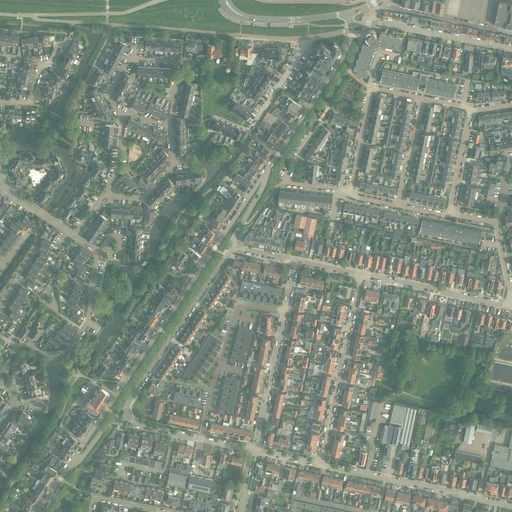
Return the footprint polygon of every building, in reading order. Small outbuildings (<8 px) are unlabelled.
[(410,0),(409,7),(419,9),(421,0),(410,0)] [(421,0),(419,9),(429,11),(430,1),(427,0),(426,0),(421,0)] [(430,0),(430,1),(429,11),(435,12),(438,1),(434,0),(430,0)] [(438,1),(435,12),(439,13),(443,14),(446,2),(442,1),(438,1)] [(511,3),(500,1),(495,25),(510,28),(511,28),(511,3)] [(355,68),(354,69),(357,70),(356,72),(358,73),(365,75),(376,47),(372,45),(373,43),(377,44),(377,43),(378,41),(401,46),(402,42),(403,36),(403,37),(401,37),(401,36),(400,36),(397,35),(395,35),(394,35),(392,34),(390,34),(388,33),(388,34),(386,34),(387,33),(385,33),(382,32),(381,32),(381,33),(380,35),(377,35),(377,34),(377,33),(376,33),(376,32),(376,31),(375,31),(374,31),(374,30),(373,30),(372,30),(371,30),(370,30),(369,31),(368,31),(368,32),(367,32),(367,33),(367,34),(367,35),(367,36),(367,37),(367,38),(368,38),(368,39),(369,39),(369,40),(369,44),(365,43),(364,42),(364,44),(363,46),(361,51),(360,54),(359,58),(357,60),(356,65),(355,68)] [(43,36),(44,45),(50,44),(50,41),(56,41),(55,35),(43,36)] [(119,41),(117,45),(124,49),(127,45),(124,43),(125,40),(121,38),(119,41)] [(410,51),(414,52),(416,39),(409,38),(406,52),(410,52),(410,51)] [(416,39),(414,52),(413,53),(417,54),(420,55),(420,56),(419,56),(417,62),(421,62),(422,57),(423,52),(421,52),(423,40),(416,39)] [(187,49),(188,49),(192,53),(196,51),(198,50),(202,51),(202,44),(198,43),(197,43),(195,41),(193,40),(188,43),(188,45),(187,49)] [(74,41),(69,50),(73,52),(76,53),(77,54),(80,48),(82,49),(83,46),(79,44),(74,41)] [(425,41),(423,52),(422,57),(428,58),(429,56),(426,55),(427,53),(430,42),(425,41)] [(320,56),(308,74),(318,81),(321,76),(320,75),(331,59),(332,60),(340,48),(337,45),(336,47),(332,45),(330,48),(321,42),(316,50),(319,52),(318,54),(320,56)] [(432,42),(429,56),(428,58),(427,63),(427,64),(430,65),(431,62),(433,53),(436,54),(438,43),(432,42)] [(117,45),(115,50),(122,53),(124,49),(117,45)] [(222,57),(222,50),(216,50),(214,50),(215,45),(208,45),(207,56),(222,57)] [(451,47),(451,46),(449,46),(448,46),(445,46),(442,60),(445,60),(446,56),(450,57),(452,47),(451,47)] [(241,48),(240,55),(248,56),(248,59),(248,64),(249,64),(252,59),(254,59),(254,54),(251,53),(251,47),(244,47),(244,49),(241,48)] [(261,53),(261,60),(265,60),(265,57),(270,58),(270,48),(264,47),(264,53),(261,53)] [(451,60),(450,65),(452,66),(453,61),(454,61),(454,59),(460,60),(461,60),(462,57),(460,56),(459,56),(460,53),(461,48),(460,48),(454,47),(452,57),(451,57),(451,60)] [(61,48),(59,51),(63,53),(70,56),(75,59),(77,54),(76,53),(73,52),(69,50),(68,52),(65,51),(65,50),(61,48)] [(282,48),(276,48),(276,58),(281,58),(281,59),(281,60),(284,61),(285,54),(282,54),(282,48)] [(115,50),(112,55),(120,58),(122,53),(115,50)] [(484,68),(485,62),(486,52),(480,51),(479,66),(475,66),(474,72),(479,72),(479,69),(484,69),(484,68)] [(63,53),(62,55),(66,57),(64,59),(72,63),(75,59),(70,56),(63,53)] [(465,72),(472,72),(472,67),(473,67),(474,55),(472,55),(472,53),(470,53),(468,53),(468,55),(467,54),(466,66),(465,72)] [(486,62),(485,62),(484,68),(487,68),(487,65),(489,65),(490,65),(492,65),(495,65),(495,64),(496,64),(497,57),(493,56),(493,54),(486,54),(486,62)] [(112,55),(109,60),(117,64),(120,58),(112,55)] [(511,58),(503,58),(502,74),(509,75),(508,78),(511,78),(511,58)] [(60,60),(59,62),(70,68),(72,63),(64,59),(63,62),(60,60)] [(107,59),(104,63),(107,64),(114,68),(117,64),(109,60),(107,59)] [(59,62),(57,65),(61,66),(59,69),(67,73),(70,68),(59,62)] [(419,68),(419,70),(423,71),(424,68),(425,66),(427,66),(427,65),(427,64),(427,63),(425,63),(421,62),(420,65),(419,67),(419,68)] [(107,64),(104,70),(112,73),(114,68),(107,64)] [(264,67),(261,71),(262,72),(271,78),(274,73),(272,72),(274,69),(268,65),(267,68),(266,67),(265,67),(264,67)] [(55,70),(54,72),(61,76),(62,76),(61,76),(65,78),(67,73),(59,69),(58,71),(55,70)] [(94,73),(106,79),(108,74),(98,69),(97,72),(95,71),(94,73)] [(383,70),(381,82),(381,81),(385,81),(385,82),(392,84),(392,83),(396,84),(395,85),(396,85),(396,84),(400,84),(399,85),(407,87),(407,86),(410,87),(410,88),(415,89),(421,90),(422,87),(425,88),(425,90),(428,74),(413,71),(413,75),(412,76),(408,75),(409,74),(404,73),(403,74),(392,72),(392,71),(387,70),(387,71),(383,70)] [(19,71),(18,76),(34,79),(34,77),(30,76),(31,73),(19,71)] [(261,71),(258,76),(268,83),(271,78),(262,72),(261,71)] [(49,73),(48,75),(51,77),(59,81),(61,76),(62,76),(61,76),(54,72),(52,74),(49,73)] [(44,73),(42,75),(43,76),(46,77),(50,79),(49,82),(57,86),(60,87),(62,82),(59,81),(51,77),(48,75),(44,73)] [(93,78),(101,82),(104,84),(106,79),(94,73),(93,75),(95,76),(93,78)] [(125,76),(124,79),(132,83),(134,78),(125,73),(124,75),(125,76)] [(428,74),(425,90),(429,91),(429,90),(432,91),(432,92),(433,91),(436,92),(436,93),(443,94),(444,93),(447,94),(447,95),(447,94),(451,95),(451,96),(455,97),(456,89),(457,84),(454,83),(454,84),(446,83),(446,82),(442,81),(441,82),(433,80),(434,79),(427,78),(428,74)] [(308,75),(305,80),(315,87),(318,82),(317,82),(310,77),(308,75)] [(258,76),(255,81),(256,81),(265,87),(268,83),(258,76)] [(99,87),(101,82),(93,78),(92,81),(90,80),(89,82),(99,87)] [(120,82),(129,87),(132,88),(134,84),(132,83),(124,79),(122,81),(121,80),(120,82)] [(305,80),(302,84),(312,91),(315,87),(305,80)] [(255,81),(252,85),(253,86),(262,92),(265,87),(256,81),(255,81)] [(21,89),(20,94),(26,96),(29,84),(18,82),(16,88),(21,89)] [(120,85),(119,88),(127,92),(129,87),(120,82),(119,84),(120,85)] [(41,89),(56,93),(57,88),(46,84),(45,87),(41,86),(41,89)] [(299,89),(309,96),(312,91),(302,84),(299,89)] [(253,86),(250,90),(259,96),(262,92),(253,86)] [(43,92),(43,95),(54,98),(54,99),(56,93),(41,89),(36,87),(35,90),(40,91),(43,92)] [(87,93),(90,97),(98,93),(96,91),(98,90),(97,88),(87,93)] [(115,91),(124,96),(127,92),(119,88),(118,90),(116,90),(115,91)] [(301,90),(298,95),(305,100),(309,96),(299,89),(301,90)] [(250,90),(247,95),(250,97),(256,101),(259,96),(250,90)] [(122,101),(124,96),(115,91),(114,93),(116,94),(114,97),(117,98),(116,101),(116,102),(122,105),(124,101),(122,101)] [(90,97),(92,102),(101,97),(100,95),(99,96),(98,93),(90,97)] [(52,104),(54,98),(43,95),(40,104),(45,106),(46,103),(52,104)] [(378,95),(377,101),(384,103),(387,104),(388,98),(378,95)] [(93,106),(93,107),(102,102),(101,100),(102,99),(101,97),(92,102),(94,106),(93,106)] [(135,97),(131,106),(133,107),(133,106),(136,108),(140,100),(135,97)] [(227,107),(226,107),(227,107),(232,110),(238,101),(232,98),(227,107)] [(291,103),(288,107),(297,113),(302,106),(297,103),(289,98),(287,100),(291,103)] [(140,100),(136,108),(138,109),(138,110),(140,111),(145,102),(140,100)] [(145,102),(140,111),(142,112),(142,111),(145,112),(146,111),(150,102),(146,100),(145,102)] [(232,110),(236,113),(242,104),(238,101),(232,110)] [(102,102),(93,107),(93,108),(95,107),(97,111),(106,106),(105,104),(104,105),(102,102)] [(150,102),(146,111),(147,112),(148,111),(151,112),(156,102),(155,104),(150,102)] [(156,102),(151,112),(153,114),(153,115),(155,116),(159,107),(161,104),(156,102)] [(236,113),(240,116),(241,116),(246,107),(242,104),(236,113)] [(316,116),(321,119),(328,108),(324,104),(316,116)] [(284,110),(294,117),(297,113),(288,107),(285,105),(282,109),(284,110)] [(106,106),(97,111),(99,115),(107,111),(106,109),(107,108),(106,106)] [(157,116),(160,117),(164,109),(159,107),(155,116),(156,117),(157,116)] [(241,116),(240,116),(246,120),(252,111),(251,110),(246,107),(241,116)] [(282,117),(283,117),(291,122),(294,117),(284,110),(283,112),(280,110),(275,107),(274,108),(272,107),(269,111),(272,112),(272,113),(276,115),(284,121),(286,119),(282,117)] [(3,114),(3,120),(5,121),(5,118),(11,118),(12,108),(6,108),(6,114),(3,114)] [(11,118),(17,119),(17,121),(21,121),(22,110),(17,110),(17,109),(12,108),(11,118)] [(30,109),(30,111),(26,111),(26,115),(26,122),(30,122),(30,119),(36,120),(36,110),(30,109)] [(164,109),(160,117),(162,118),(162,120),(164,121),(169,112),(164,109)] [(108,114),(107,111),(99,115),(101,120),(106,117),(109,116),(111,115),(110,113),(108,114)] [(268,111),(262,120),(263,120),(267,122),(271,125),(273,122),(274,122),(277,117),(271,113),(268,112),(268,111)] [(330,122),(335,124),(337,122),(339,115),(334,113),(333,114),(330,112),(327,120),(331,121),(330,122)] [(337,122),(335,124),(341,126),(344,117),(339,115),(337,122)] [(484,130),(485,130),(485,131),(487,131),(487,129),(487,127),(486,122),(485,115),(479,116),(480,123),(483,122),(484,127),(484,130)] [(125,126),(130,129),(134,121),(132,120),(132,118),(131,117),(125,126)] [(344,117),(341,126),(342,126),(343,124),(348,126),(350,119),(344,117)] [(208,129),(210,130),(211,129),(216,132),(217,130),(221,121),(215,118),(215,119),(214,121),(213,123),(212,126),(211,128),(209,127),(208,129)] [(350,119),(348,126),(347,128),(353,130),(354,128),(356,129),(359,122),(356,121),(356,122),(350,119)] [(271,125),(267,122),(263,120),(260,124),(257,129),(260,130),(263,126),(264,126),(268,129),(271,125)] [(275,126),(274,128),(284,134),(289,125),(281,120),(276,127),(275,126)] [(130,129),(131,129),(131,130),(130,131),(131,131),(132,132),(133,132),(134,131),(135,132),(140,122),(138,121),(137,122),(134,121),(130,129)] [(217,130),(216,132),(221,134),(226,123),(221,121),(217,130)] [(140,122),(135,132),(135,133),(135,134),(137,134),(138,134),(138,133),(139,134),(143,126),(141,124),(142,123),(140,122)] [(226,123),(221,134),(227,136),(231,125),(226,123)] [(143,126),(139,134),(144,136),(149,127),(147,125),(146,127),(143,126)] [(231,125),(227,136),(232,138),(236,128),(236,127),(231,125)] [(149,127),(144,136),(148,139),(150,136),(149,136),(152,130),(150,129),(151,128),(149,127)] [(236,128),(232,138),(237,141),(238,141),(238,140),(242,130),(239,128),(236,127),(236,128)] [(149,136),(150,136),(154,138),(159,129),(157,128),(156,129),(154,128),(152,130),(149,136)] [(272,131),(281,137),(284,134),(274,128),(272,131)] [(325,128),(322,133),(327,137),(331,132),(325,128)] [(154,138),(159,141),(163,133),(160,131),(161,130),(159,129),(154,138)] [(269,136),(278,142),(281,137),(272,131),(269,136)] [(159,141),(163,143),(164,141),(168,134),(166,133),(165,134),(163,133),(159,141)] [(322,133),(318,138),(324,142),(327,137),(322,133)] [(264,140),(266,141),(275,147),(278,142),(269,136),(267,135),(264,140)] [(344,140),(343,144),(350,145),(351,139),(342,137),(341,140),(344,140)] [(316,142),(321,146),(322,147),(326,143),(324,142),(318,138),(316,142)] [(316,142),(312,147),(317,151),(321,146),(316,142)] [(487,149),(488,145),(480,144),(479,147),(473,146),(471,156),(479,158),(480,151),(485,152),(485,148),(487,149)] [(261,151),(269,156),(272,151),(263,146),(262,148),(258,146),(257,148),(261,151)] [(312,147),(308,152),(314,156),(317,151),(312,147)] [(158,153),(166,161),(168,159),(167,158),(169,156),(162,150),(158,153)] [(80,157),(83,163),(85,160),(88,160),(89,154),(84,154),(83,151),(79,153),(80,156),(80,157)] [(255,153),(256,153),(266,160),(269,156),(261,151),(260,153),(257,151),(255,153)] [(89,154),(88,160),(91,160),(93,164),(98,161),(96,157),(98,155),(94,152),(93,154),(89,154)] [(310,161),(310,163),(316,164),(316,161),(313,161),(313,160),(312,159),(314,156),(308,152),(305,157),(310,161)] [(155,157),(162,163),(164,161),(165,162),(166,161),(158,153),(155,157)] [(258,158),(256,159),(256,160),(263,164),(266,160),(256,153),(255,156),(258,158)] [(17,158),(15,162),(20,165),(22,163),(25,163),(26,157),(21,156),(20,154),(16,156),(17,158)] [(26,157),(25,163),(29,163),(30,166),(34,161),(34,159),(35,157),(32,155),(30,157),(26,157)] [(41,161),(44,167),(47,164),(50,165),(51,158),(46,158),(45,156),(41,157),(42,160),(41,161)] [(51,158),(50,165),(53,165),(55,168),(60,165),(58,161),(60,159),(56,156),(55,159),(51,158)] [(152,161),(160,168),(161,167),(160,166),(162,163),(155,157),(152,161)] [(253,163),(260,168),(263,164),(256,160),(256,159),(255,159),(254,161),(249,157),(247,159),(253,163)] [(94,167),(93,169),(98,173),(100,169),(103,169),(103,165),(100,165),(98,161),(93,164),(94,167)] [(148,165),(155,171),(157,169),(158,170),(160,168),(152,161),(148,165)] [(470,164),(468,170),(478,172),(478,171),(478,169),(482,170),(482,166),(480,166),(480,163),(474,161),(473,164),(470,164)] [(12,170),(14,174),(19,171),(18,168),(20,165),(15,162),(12,166),(9,165),(9,170),(12,170)] [(250,167),(258,173),(260,168),(253,163),(250,167)] [(56,171),(54,174),(60,177),(62,173),(65,174),(65,169),(62,169),(60,165),(55,168),(56,171)] [(145,168),(153,176),(154,174),(153,173),(155,171),(148,165),(145,168)] [(491,175),(497,176),(498,174),(503,175),(504,171),(501,171),(502,168),(490,166),(489,169),(492,169),(491,175)] [(246,171),(247,171),(255,177),(258,173),(250,167),(249,167),(246,171)] [(151,177),(153,176),(145,168),(141,172),(148,179),(150,176),(151,177)] [(231,172),(228,176),(229,176),(232,178),(237,171),(232,168),(230,171),(231,172)] [(90,178),(91,178),(92,181),(96,179),(95,177),(98,173),(93,169),(91,172),(87,172),(90,178)] [(120,178),(124,181),(130,175),(128,173),(129,171),(127,170),(120,178)] [(14,180),(18,183),(19,180),(21,181),(25,175),(21,174),(19,171),(14,174),(16,178),(14,180)] [(252,181),(255,177),(247,171),(247,172),(245,171),(243,174),(244,175),(252,181)] [(87,172),(79,184),(86,184),(86,185),(91,178),(90,178),(87,172)] [(235,178),(249,186),(251,182),(237,173),(233,177),(235,178)] [(52,183),(53,183),(54,185),(58,183),(57,181),(60,177),(54,174),(53,177),(49,176),(49,177),(52,183)] [(130,175),(124,181),(127,185),(134,177),(133,175),(132,177),(130,175)] [(167,181),(165,183),(172,189),(172,190),(175,186),(172,182),(173,181),(170,178),(171,177),(169,176),(167,178),(166,180),(166,181),(167,181)] [(469,182),(469,185),(476,187),(476,184),(475,183),(476,181),(479,182),(480,178),(477,177),(467,176),(466,182),(469,182)] [(49,177),(41,188),(48,189),(48,190),(53,183),(52,183),(49,177)] [(134,177),(127,185),(131,188),(134,185),(137,181),(135,180),(136,178),(134,177)] [(134,185),(137,189),(144,182),(141,180),(142,179),(141,177),(137,181),(134,185)] [(245,192),(249,186),(235,178),(233,180),(237,182),(237,181),(239,182),(238,183),(239,184),(237,187),(245,192)] [(144,182),(137,189),(141,192),(143,190),(148,184),(147,183),(146,184),(144,182)] [(160,186),(168,193),(172,190),(172,189),(165,183),(163,185),(162,184),(160,186)] [(80,187),(79,190),(84,193),(86,190),(89,190),(89,186),(86,185),(86,184),(79,184),(80,187)] [(158,191),(165,197),(168,193),(160,186),(159,188),(160,189),(158,191)] [(219,191),(224,195),(228,197),(237,203),(242,196),(234,191),(232,194),(227,191),(228,190),(222,186),(219,191)] [(485,207),(486,205),(486,204),(480,203),(480,201),(475,199),(476,191),(480,192),(481,189),(467,186),(463,203),(470,205),(472,206),(472,205),(485,207)] [(42,192),(41,194),(46,198),(48,194),(51,194),(51,190),(48,190),(48,189),(41,188),(42,192)] [(76,199),(77,199),(78,201),(82,200),(81,197),(84,193),(79,190),(77,193),(73,193),(75,196),(76,199)] [(153,193),(161,201),(165,197),(158,191),(156,193),(155,192),(153,193)] [(329,210),(331,210),(333,196),(325,196),(325,195),(325,196),(310,194),(310,193),(310,194),(295,193),(295,192),(295,193),(280,191),(279,202),(284,203),(283,205),(289,206),(290,203),(299,204),(298,206),(304,207),(305,205),(313,206),(313,208),(319,209),(319,207),(324,207),(323,214),(328,215),(329,210)] [(73,193),(65,204),(66,204),(72,205),(72,206),(77,199),(76,199),(75,196),(73,193)] [(151,198),(158,204),(161,201),(153,193),(152,195),(153,196),(151,198)] [(39,203),(40,206),(44,204),(43,202),(46,198),(41,194),(39,197),(35,197),(35,203),(39,203)] [(226,202),(226,203),(234,208),(237,203),(228,197),(224,195),(224,196),(228,199),(228,200),(227,200),(226,202)] [(154,208),(158,204),(151,198),(149,200),(148,199),(146,201),(154,208)] [(223,207),(231,212),(234,208),(226,203),(225,202),(224,203),(225,203),(224,204),(225,204),(223,207)] [(67,208),(65,211),(70,214),(72,210),(75,211),(75,206),(72,206),(72,205),(66,204),(65,204),(65,205),(67,208)] [(351,205),(350,212),(356,214),(358,206),(351,205)] [(145,209),(144,220),(153,221),(154,212),(150,211),(150,209),(148,209),(148,206),(146,206),(146,209),(145,209)] [(231,212),(223,207),(221,206),(219,208),(221,210),(220,212),(227,217),(231,212)] [(264,211),(266,212),(264,214),(268,216),(272,210),(268,208),(267,209),(265,208),(264,211)] [(59,213),(59,219),(63,220),(65,222),(68,220),(67,218),(70,214),(65,211),(63,214),(59,213)] [(262,212),(256,222),(258,224),(264,214),(262,212)] [(215,218),(223,223),(226,219),(218,214),(215,218)] [(293,224),(293,225),(294,225),(295,225),(299,226),(305,227),(304,231),(304,233),(303,234),(303,237),(304,237),(303,240),(305,241),(306,235),(313,236),(314,233),(316,226),(317,218),(297,214),(295,223),(294,223),(293,224)] [(97,219),(104,224),(107,219),(101,215),(97,219)] [(35,227),(37,225),(39,222),(33,218),(31,220),(25,216),(24,219),(21,217),(19,219),(26,225),(29,227),(30,227),(32,225),(35,227)] [(220,228),(223,223),(215,218),(214,220),(212,219),(211,222),(212,222),(212,223),(220,228)] [(11,225),(9,228),(17,233),(20,229),(20,228),(12,222),(10,220),(9,219),(7,222),(11,225)] [(20,228),(20,229),(23,230),(26,225),(19,219),(17,222),(13,220),(12,222),(20,228)] [(94,224),(101,228),(104,224),(97,219),(94,224)] [(421,226),(420,232),(422,233),(423,233),(423,231),(428,232),(432,233),(432,235),(435,235),(438,236),(438,235),(438,234),(442,235),(443,235),(447,236),(447,238),(450,238),(453,239),(453,237),(457,238),(460,239),(462,239),(461,241),(465,241),(467,242),(468,240),(469,240),(472,241),(471,246),(482,249),(483,243),(484,238),(481,237),(482,234),(482,232),(474,230),(470,229),(469,229),(467,229),(460,227),(456,226),(452,225),(447,224),(445,224),(437,222),(430,221),(425,220),(422,219),(421,226)] [(38,233),(43,237),(44,237),(46,238),(48,236),(46,234),(50,229),(46,226),(49,223),(46,222),(44,225),(43,226),(42,228),(38,233)] [(91,228),(98,233),(101,228),(94,224),(91,228)] [(207,231),(205,234),(212,239),(216,234),(208,229),(209,228),(205,225),(203,229),(207,231)] [(11,233),(9,235),(15,240),(17,237),(18,238),(20,236),(17,233),(9,228),(7,230),(11,233)] [(88,233),(95,237),(98,233),(91,228),(88,233)] [(294,235),(293,244),(296,245),(295,248),(296,248),(296,249),(300,250),(300,249),(304,250),(305,247),(306,247),(306,243),(306,241),(305,241),(303,240),(304,237),(303,237),(303,234),(304,233),(295,231),(294,235)] [(7,238),(5,240),(11,245),(13,242),(15,243),(16,241),(15,240),(9,235),(5,233),(4,235),(7,238)] [(85,237),(92,242),(95,237),(88,233),(85,237)] [(204,242),(204,243),(207,245),(208,244),(208,245),(212,239),(205,234),(204,234),(202,236),(203,237),(201,240),(204,242)] [(49,248),(52,251),(52,250),(54,248),(49,245),(51,242),(46,238),(44,237),(43,237),(40,242),(41,243),(49,248)] [(0,240),(3,243),(1,245),(8,250),(10,247),(11,248),(12,246),(11,245),(5,240),(2,238),(0,240)] [(207,245),(204,243),(201,241),(199,244),(201,246),(200,248),(198,246),(196,249),(197,250),(197,251),(200,253),(201,252),(203,253),(208,246),(207,245)] [(332,246),(330,255),(335,256),(338,241),(336,241),(335,247),(332,246)] [(324,244),(316,242),(314,248),(316,248),(315,252),(322,253),(324,244)] [(37,248),(42,251),(49,255),(50,256),(51,254),(47,251),(49,248),(41,243),(37,248)] [(0,252),(5,256),(9,251),(8,250),(1,245),(0,244),(0,252)] [(337,256),(338,256),(339,256),(340,256),(343,257),(345,245),(339,244),(339,247),(338,247),(337,256)] [(85,259),(85,260),(87,261),(88,258),(87,258),(91,252),(83,246),(79,252),(74,249),(73,251),(85,259)] [(352,251),(348,250),(347,258),(354,260),(356,249),(356,246),(354,246),(353,248),(352,251)] [(372,265),(372,260),(373,256),(369,255),(369,253),(370,247),(367,246),(367,249),(366,249),(367,249),(366,253),(367,253),(367,255),(366,255),(364,265),(371,266),(372,265)] [(177,257),(179,258),(184,262),(188,256),(177,249),(175,252),(176,252),(179,254),(177,257)] [(191,253),(190,256),(198,261),(201,256),(191,249),(189,252),(191,253)] [(46,261),(46,262),(49,264),(51,261),(47,258),(49,255),(42,251),(40,254),(39,253),(37,256),(38,256),(39,256),(46,261)] [(76,256),(74,259),(82,265),(82,264),(85,260),(85,259),(73,251),(72,253),(76,256)] [(362,254),(358,253),(356,262),(362,263),(364,254),(362,254)] [(372,260),(372,265),(373,265),(373,266),(379,268),(381,255),(375,254),(374,258),(374,260),(372,260)] [(381,255),(379,268),(385,269),(387,261),(388,257),(381,255)] [(393,270),(395,262),(396,256),(389,255),(386,269),(393,270)] [(410,265),(411,261),(410,261),(409,261),(410,256),(410,257),(405,256),(405,255),(404,261),(405,261),(404,264),(402,272),(409,274),(410,265)] [(483,268),(490,269),(489,271),(491,271),(491,269),(493,258),(494,256),(488,255),(486,264),(484,264),(483,268)] [(42,266),(41,266),(46,269),(47,266),(44,264),(46,262),(46,261),(39,256),(38,256),(36,259),(35,258),(33,261),(35,262),(35,261),(42,266)] [(401,271),(403,262),(403,259),(397,257),(394,270),(395,270),(395,271),(397,271),(398,271),(401,271)] [(180,268),(184,262),(179,258),(176,262),(175,261),(172,265),(177,268),(178,266),(180,268)] [(73,267),(74,267),(82,273),(82,272),(86,267),(82,264),(82,265),(74,259),(72,261),(75,263),(73,267)] [(426,268),(428,260),(422,259),(421,263),(418,276),(424,277),(426,268)] [(32,267),(42,274),(44,272),(40,269),(41,266),(42,266),(35,261),(35,262),(33,265),(32,264),(30,266),(31,267),(32,267)] [(419,267),(420,263),(412,261),(411,265),(410,274),(416,275),(418,267),(419,267)] [(425,277),(432,278),(433,269),(434,268),(434,266),(428,265),(425,277)] [(36,277),(35,277),(39,280),(40,277),(36,274),(38,272),(42,274),(32,267),(31,267),(29,270),(28,269),(26,271),(28,272),(36,277)] [(77,272),(73,278),(82,284),(86,278),(87,279),(89,276),(82,272),(82,273),(74,267),(73,269),(77,272)] [(433,269),(432,278),(438,280),(440,271),(439,270),(440,268),(437,267),(437,270),(433,269)] [(442,267),(439,280),(445,281),(447,268),(442,267)] [(448,271),(446,280),(447,280),(447,282),(449,282),(450,281),(453,282),(456,268),(453,268),(452,271),(448,271)] [(458,275),(457,278),(456,282),(457,282),(457,284),(459,284),(460,283),(463,284),(465,269),(459,268),(459,270),(458,275)] [(467,275),(465,285),(471,286),(473,277),(474,273),(474,272),(468,270),(468,271),(467,275)] [(24,277),(27,279),(28,279),(36,285),(35,285),(36,286),(38,283),(34,280),(35,277),(36,277),(28,272),(24,277)] [(225,273),(222,278),(229,283),(232,278),(225,273)] [(473,277),(471,286),(478,288),(479,282),(482,283),(483,275),(474,273),(473,277)] [(493,291),(496,277),(496,276),(490,275),(487,290),(493,291)] [(308,276),(305,288),(307,288),(308,287),(307,286),(307,285),(312,286),(313,277),(308,276)] [(502,281),(504,282),(503,277),(501,278),(500,279),(497,279),(494,291),(500,293),(502,281)] [(222,278),(219,283),(226,287),(229,283),(222,278)] [(319,278),(317,290),(319,291),(319,288),(323,289),(325,280),(325,279),(319,278)] [(24,285),(36,293),(38,290),(34,287),(35,285),(36,285),(28,279),(27,279),(24,285)] [(239,297),(246,298),(249,282),(242,280),(240,290),(239,297)] [(75,285),(73,288),(80,292),(82,290),(83,290),(85,288),(74,281),(72,283),(75,285)] [(249,282),(246,298),(253,299),(256,283),(249,282)] [(217,287),(216,289),(221,293),(226,287),(219,283),(216,287),(217,287)] [(256,283),(253,299),(259,301),(263,284),(256,283)] [(263,284),(259,301),(266,302),(269,286),(263,284)] [(159,285),(156,289),(164,295),(165,295),(165,294),(172,299),(178,290),(171,286),(167,290),(159,285)] [(17,291),(19,292),(26,297),(28,299),(30,296),(27,294),(29,290),(22,286),(20,289),(18,288),(17,291)] [(73,291),(71,294),(78,298),(80,296),(81,296),(82,294),(80,292),(73,288),(71,286),(70,289),(73,291)] [(269,286),(266,302),(273,303),(276,287),(269,286)] [(340,288),(339,295),(343,295),(343,296),(350,297),(352,288),(345,286),(344,289),(340,288)] [(276,287),(273,303),(279,305),(280,299),(277,299),(278,295),(281,295),(283,289),(283,288),(276,287)] [(213,291),(211,295),(217,300),(221,293),(216,289),(214,291),(213,291)] [(373,290),(371,300),(376,301),(376,302),(378,303),(380,293),(378,292),(379,292),(375,291),(376,290),(373,290)] [(16,298),(22,302),(26,305),(27,302),(24,299),(26,297),(19,292),(17,295),(16,294),(14,297),(16,298)] [(68,301),(69,301),(75,304),(77,301),(78,302),(80,300),(78,298),(71,294),(69,292),(67,295),(70,297),(68,301)] [(383,292),(380,305),(382,306),(383,304),(386,305),(388,293),(383,292)] [(388,293),(386,305),(385,306),(388,307),(388,306),(391,306),(394,294),(388,293)] [(394,294),(391,306),(394,307),(394,308),(398,309),(399,303),(400,297),(399,297),(399,295),(394,294)] [(164,295),(162,299),(163,299),(166,302),(169,303),(172,299),(165,295),(164,295)] [(207,300),(214,305),(217,300),(211,295),(207,300)] [(298,295),(296,302),(305,303),(306,297),(298,295)] [(411,307),(410,309),(413,309),(414,304),(412,303),(413,298),(407,297),(405,306),(411,307)] [(12,303),(19,307),(22,310),(24,307),(21,305),(22,302),(16,298),(14,300),(12,299),(11,302),(12,303)] [(163,312),(166,308),(169,303),(166,302),(163,299),(162,299),(156,307),(163,312)] [(211,308),(214,305),(207,300),(205,304),(211,308)] [(424,313),(424,312),(427,301),(420,300),(418,308),(417,308),(417,310),(416,314),(419,314),(420,312),(424,313)] [(70,310),(76,312),(78,310),(79,310),(81,308),(75,304),(69,301),(68,303),(71,305),(69,309),(70,310)] [(303,310),(305,303),(296,302),(295,308),(303,310)] [(430,302),(427,315),(433,317),(436,304),(435,303),(433,302),(433,303),(430,302)] [(10,309),(19,314),(20,312),(17,310),(19,307),(12,303),(10,306),(9,305),(7,307),(10,309)] [(438,303),(435,313),(442,315),(444,305),(438,303)] [(448,313),(446,312),(445,320),(452,321),(456,307),(450,306),(448,313)] [(455,317),(454,321),(459,322),(460,322),(461,320),(461,318),(463,309),(460,308),(457,307),(455,317)] [(153,314),(159,318),(162,314),(156,309),(153,314)] [(198,313),(205,318),(208,314),(201,309),(198,313)] [(466,322),(468,322),(470,310),(464,309),(461,325),(465,326),(466,322)] [(12,310),(9,315),(10,316),(12,318),(16,320),(17,317),(21,320),(23,316),(19,314),(12,310)] [(82,316),(76,312),(70,310),(69,311),(72,314),(70,317),(78,322),(82,316)] [(0,323),(1,322),(0,319),(2,316),(11,323),(13,320),(9,317),(8,317),(0,311),(0,323)] [(478,322),(476,322),(475,326),(479,327),(480,323),(484,324),(486,314),(480,312),(478,322)] [(198,313),(195,318),(202,322),(205,318),(198,313)] [(264,316),(264,322),(272,322),(272,316),(269,316),(270,313),(264,313),(264,316)] [(153,314),(148,323),(153,327),(159,318),(153,314)] [(485,323),(484,329),(487,330),(486,336),(487,336),(486,338),(486,342),(485,346),(493,348),(494,341),(492,341),(493,339),(488,338),(489,337),(489,336),(491,325),(493,315),(488,314),(486,324),(485,323)] [(491,325),(489,336),(491,337),(493,328),(495,329),(495,327),(499,328),(499,326),(501,318),(494,316),(492,325),(491,325)] [(193,323),(191,325),(197,329),(202,322),(195,318),(192,322),(193,323)] [(294,318),(292,324),(300,326),(304,326),(304,323),(303,323),(304,320),(301,320),(294,318)] [(501,318),(499,326),(503,327),(502,331),(504,332),(505,332),(508,319),(501,318)] [(504,332),(502,339),(501,339),(501,341),(502,342),(502,343),(496,341),(494,351),(493,353),(500,354),(511,356),(511,341),(510,341),(511,338),(511,332),(511,319),(508,319),(505,332),(504,332)] [(58,327),(61,329),(61,328),(72,336),(73,334),(72,333),(76,327),(68,321),(64,327),(59,324),(58,327)] [(27,322),(18,334),(17,336),(19,337),(20,336),(24,338),(24,337),(27,339),(29,337),(34,330),(33,329),(31,328),(28,329),(26,328),(29,323),(27,322)] [(29,337),(31,338),(32,337),(35,339),(36,339),(39,340),(42,336),(45,332),(45,331),(43,329),(39,330),(37,329),(40,324),(38,323),(33,329),(34,330),(29,337)] [(149,333),(153,327),(148,323),(143,330),(149,333)] [(328,328),(326,328),(326,327),(324,326),(324,324),(319,323),(318,328),(323,329),(323,330),(327,331),(328,328)] [(331,328),(330,331),(333,332),(341,334),(342,329),(334,327),(332,326),(332,325),(330,324),(329,328),(331,328)] [(189,326),(186,331),(193,335),(197,329),(191,325),(190,327),(189,326)] [(237,334),(252,338),(254,331),(239,327),(237,334)] [(53,331),(57,334),(58,334),(65,339),(69,334),(72,336),(61,328),(61,329),(59,331),(55,328),(53,331)] [(135,335),(136,336),(144,341),(149,334),(140,328),(135,335)] [(186,331),(183,335),(190,340),(193,335),(186,331)] [(59,346),(60,344),(61,343),(50,336),(47,333),(45,336),(50,339),(46,345),(48,347),(50,344),(56,348),(58,345),(59,346)] [(61,343),(60,344),(62,344),(65,339),(58,334),(57,334),(56,336),(51,334),(50,336),(61,343)] [(210,334),(206,340),(218,348),(222,342),(210,334)] [(237,334),(236,341),(250,344),(252,338),(237,334)] [(192,341),(190,340),(183,335),(180,340),(189,345),(192,341)] [(428,341),(430,341),(438,343),(439,337),(432,335),(429,335),(428,341)] [(133,340),(141,345),(144,341),(136,336),(133,340)] [(464,345),(463,347),(463,349),(466,349),(467,345),(469,337),(462,336),(460,344),(464,345)] [(130,344),(138,350),(141,345),(133,340),(130,344)] [(206,340),(202,346),(214,354),(218,348),(206,340)] [(354,346),(362,347),(365,348),(366,344),(367,344),(367,345),(372,346),(373,342),(368,341),(368,342),(363,342),(363,341),(356,340),(354,346)] [(236,341),(234,347),(248,351),(250,344),(236,341)] [(128,348),(136,354),(138,350),(130,344),(128,348)] [(177,345),(174,349),(181,354),(184,349),(177,345)] [(202,346),(198,351),(211,359),(214,354),(202,346)] [(322,353),(320,352),(319,352),(320,347),(314,346),(313,352),(322,354),(322,353)] [(234,347),(232,354),(247,358),(248,351),(234,347)] [(136,354),(128,348),(127,348),(125,352),(133,358),(136,354)] [(174,349),(171,353),(178,358),(181,354),(174,349)] [(198,351),(195,357),(207,365),(211,359),(198,351)] [(120,359),(119,361),(119,362),(127,367),(130,363),(122,358),(114,353),(113,355),(120,359)] [(122,358),(130,363),(133,359),(125,353),(122,358)] [(169,359),(167,361),(173,365),(178,358),(171,353),(171,354),(168,358),(169,359)] [(487,387),(511,391),(511,356),(500,354),(493,353),(487,387)] [(230,360),(235,361),(236,358),(239,359),(238,362),(245,364),(247,358),(232,354),(230,360)] [(256,361),(257,361),(265,363),(267,357),(259,355),(257,355),(256,361)] [(292,363),(293,357),(286,355),(284,362),(292,363)] [(195,357),(191,363),(203,371),(207,365),(195,357)] [(117,366),(124,371),(127,367),(119,362),(119,361),(117,360),(115,363),(116,363),(115,365),(117,366)] [(165,362),(162,367),(169,371),(173,365),(167,361),(166,363),(165,362)] [(99,377),(100,375),(102,377),(105,372),(106,373),(109,369),(108,368),(108,367),(101,362),(98,367),(99,368),(96,372),(93,370),(91,374),(94,377),(99,377)] [(11,368),(13,374),(13,375),(28,371),(26,366),(24,366),(23,363),(14,365),(14,367),(11,368)] [(191,363),(187,368),(199,376),(203,371),(191,363)] [(121,375),(124,371),(117,366),(114,370),(121,375)] [(162,367),(159,371),(166,376),(169,372),(169,371),(162,367)] [(187,368),(183,374),(189,377),(191,374),(194,376),(192,379),(196,382),(199,376),(187,368)] [(159,371),(157,375),(158,376),(161,378),(163,380),(166,376),(159,371)] [(23,380),(24,383),(36,380),(34,373),(24,375),(25,380),(23,380)] [(375,378),(376,379),(380,380),(381,378),(376,377),(373,376),(371,385),(373,386),(375,378)] [(224,385),(239,388),(241,380),(226,377),(224,385)] [(27,385),(28,389),(34,388),(37,387),(36,380),(24,383),(25,386),(27,385)] [(147,389),(152,392),(156,386),(154,384),(155,383),(153,381),(147,389)] [(224,385),(223,391),(238,394),(239,388),(224,385)] [(156,386),(152,392),(157,395),(159,396),(163,390),(156,386)] [(91,398),(85,406),(96,413),(101,405),(102,406),(105,402),(104,401),(109,393),(101,388),(99,387),(92,398),(91,398)] [(173,401),(180,403),(183,388),(176,387),(173,401)] [(34,388),(28,389),(29,393),(24,394),(26,401),(36,398),(34,388)] [(183,388),(180,403),(187,404),(190,390),(183,388)] [(190,390),(187,404),(194,406),(197,391),(190,390)] [(194,406),(200,407),(203,392),(197,391),(194,406)] [(223,391),(222,398),(236,401),(238,394),(223,391)] [(278,392),(277,398),(286,400),(284,399),(285,396),(287,397),(287,394),(278,392)] [(222,398),(220,405),(235,408),(236,401),(222,398)] [(0,410),(2,412),(4,410),(5,411),(9,405),(2,401),(2,400),(0,403),(0,410)] [(219,411),(223,412),(224,409),(227,409),(227,413),(233,414),(235,408),(220,405),(219,411)] [(340,414),(354,417),(356,417),(356,415),(351,413),(352,411),(341,409),(340,414)] [(85,410),(81,415),(90,420),(93,416),(85,410)] [(24,423),(26,424),(31,418),(31,417),(29,416),(28,416),(23,412),(18,419),(16,417),(18,419),(24,423)] [(80,414),(77,419),(87,425),(90,420),(81,415),(80,414)] [(17,426),(20,428),(23,423),(26,425),(26,424),(24,423),(18,419),(16,417),(13,420),(11,418),(9,420),(11,422),(12,422),(17,426)] [(77,419),(74,423),(75,424),(83,430),(87,425),(77,419)] [(4,425),(13,432),(17,426),(20,428),(17,426),(12,422),(11,422),(9,420),(7,424),(5,423),(4,425)] [(311,427),(311,428),(320,430),(321,424),(310,421),(310,424),(312,425),(311,425),(311,427)] [(464,441),(472,443),(476,423),(468,421),(464,421),(464,422),(463,422),(462,427),(466,428),(464,441)] [(444,428),(443,430),(444,431),(457,434),(458,429),(458,428),(459,425),(446,422),(446,423),(445,428),(444,428)] [(491,434),(493,427),(490,426),(478,423),(476,431),(491,434)] [(75,424),(71,429),(80,435),(83,430),(75,424)] [(3,429),(1,432),(1,433),(9,438),(13,432),(4,425),(2,428),(3,429)] [(390,431),(387,443),(397,445),(398,445),(401,427),(391,425),(390,431)] [(246,430),(244,437),(250,439),(250,438),(253,439),(255,432),(252,431),(249,431),(250,427),(246,427),(246,430)] [(310,435),(309,438),(318,440),(319,434),(310,432),(310,431),(301,429),(301,433),(310,435)] [(0,440),(5,444),(9,438),(1,433),(1,432),(0,433),(0,440)] [(112,448),(112,446),(121,448),(122,445),(124,432),(119,432),(118,441),(113,440),(108,439),(108,443),(107,447),(112,448)] [(265,437),(268,438),(267,444),(273,445),(275,433),(269,432),(268,435),(265,435),(265,437)] [(336,432),(335,438),(344,440),(349,441),(350,435),(336,432)] [(495,444),(490,465),(511,469),(511,432),(509,447),(495,444)] [(69,438),(67,441),(74,446),(77,441),(69,436),(68,438),(69,438)] [(279,437),(278,443),(288,445),(290,437),(286,437),(283,436),(283,438),(279,437)] [(4,452),(8,446),(8,445),(5,444),(0,440),(0,450),(1,451),(1,450),(4,452)] [(64,446),(71,450),(74,446),(67,441),(64,445),(64,446)] [(304,449),(304,453),(311,455),(312,451),(316,451),(317,446),(308,444),(307,446),(307,449),(305,448),(304,449)] [(62,449),(69,454),(71,450),(64,446),(64,445),(64,446),(62,449)] [(177,456),(180,457),(183,457),(184,454),(186,446),(179,445),(177,456)] [(186,446),(184,454),(183,457),(190,459),(193,447),(186,446)] [(388,461),(391,447),(385,446),(382,460),(388,461)] [(360,455),(358,463),(365,465),(367,456),(367,452),(363,451),(363,448),(360,448),(360,451),(361,451),(360,455)] [(333,449),(331,455),(336,456),(336,459),(339,460),(341,451),(333,449)] [(200,463),(199,467),(207,468),(208,465),(210,454),(203,452),(202,459),(201,458),(201,459),(200,463)] [(405,466),(406,463),(408,453),(405,452),(403,460),(403,462),(399,461),(397,471),(402,473),(404,466),(405,466)] [(56,467),(61,461),(53,456),(49,463),(56,467)] [(231,463),(238,464),(237,466),(241,467),(241,465),(243,458),(232,456),(232,457),(229,456),(228,459),(231,460),(231,463)] [(102,488),(103,482),(103,481),(112,483),(112,480),(104,479),(106,470),(109,471),(111,460),(108,459),(107,464),(100,462),(100,464),(98,464),(97,468),(94,467),(93,472),(96,472),(95,474),(95,477),(92,476),(87,475),(87,478),(91,479),(90,485),(92,486),(91,489),(100,490),(100,488),(102,488)] [(422,466),(419,465),(416,476),(422,477),(423,470),(425,470),(427,459),(424,459),(422,466)] [(409,474),(415,475),(418,463),(410,461),(410,464),(408,470),(410,470),(409,474)] [(257,463),(255,470),(258,471),(256,479),(262,480),(264,471),(262,471),(263,463),(260,462),(259,463),(257,463)] [(266,471),(272,472),(274,465),(267,463),(266,471)] [(182,470),(181,473),(189,475),(189,472),(190,467),(185,465),(184,468),(183,468),(182,469),(182,470)] [(274,465),(272,472),(271,477),(274,477),(275,473),(279,474),(280,466),(274,465)] [(442,465),(438,480),(445,482),(447,473),(444,472),(446,466),(442,465)] [(436,480),(437,479),(438,470),(439,469),(440,467),(439,466),(437,466),(435,467),(432,466),(430,478),(436,480)] [(50,467),(46,472),(53,477),(57,472),(50,467)] [(285,467),(283,476),(282,479),(286,480),(286,477),(294,479),(296,470),(285,467)] [(469,478),(471,478),(469,487),(475,488),(477,479),(475,479),(477,471),(471,470),(470,471),(469,478)] [(301,490),(302,485),(303,481),(304,476),(305,472),(300,471),(298,479),(298,481),(300,482),(300,484),(298,485),(296,494),(300,495),(301,490)] [(452,474),(451,474),(449,483),(452,483),(452,484),(454,484),(455,484),(457,476),(455,475),(456,472),(453,471),(452,474)] [(43,476),(51,481),(53,477),(46,472),(43,476)] [(167,484),(186,488),(189,476),(187,475),(169,472),(167,484)] [(190,475),(187,489),(211,494),(214,480),(190,475)] [(41,480),(48,485),(51,481),(43,476),(41,480)] [(485,490),(491,492),(494,478),(491,477),(489,482),(487,481),(485,490)] [(494,478),(491,492),(497,493),(499,484),(495,483),(496,478),(494,478)] [(38,485),(45,490),(48,485),(41,480),(38,485)] [(345,485),(344,490),(346,491),(350,492),(353,482),(347,481),(346,486),(345,485)] [(499,493),(505,495),(507,486),(501,484),(499,493)] [(35,490),(42,494),(45,490),(38,485),(35,490)] [(224,486),(222,497),(231,499),(233,488),(224,486)] [(373,487),(372,494),(376,495),(375,497),(379,498),(380,488),(373,487)] [(32,494),(39,499),(42,494),(35,490),(32,494)] [(391,490),(388,508),(386,511),(388,511),(390,509),(391,500),(394,500),(396,491),(391,490)] [(167,498),(166,503),(172,505),(172,504),(178,505),(179,501),(180,501),(181,496),(176,495),(173,494),(173,493),(168,492),(168,495),(168,499),(167,498)] [(398,492),(396,501),(397,501),(398,501),(397,504),(403,505),(403,502),(404,500),(405,493),(399,492),(398,492)] [(403,505),(408,506),(409,504),(411,494),(405,493),(404,500),(403,502),(403,505)] [(29,499),(36,503),(39,499),(32,494),(29,499)] [(188,508),(195,510),(196,501),(192,500),(192,498),(184,496),(183,503),(189,505),(188,508)] [(258,496),(257,502),(268,505),(271,505),(272,501),(266,500),(266,497),(258,496)] [(418,496),(414,511),(417,511),(418,509),(418,508),(418,505),(420,506),(422,497),(418,496)] [(26,503),(33,508),(36,503),(29,499),(26,503)] [(457,511),(459,502),(451,500),(449,509),(457,511)] [(196,501),(195,510),(202,511),(202,507),(205,507),(204,508),(208,509),(209,509),(209,507),(210,501),(206,501),(206,503),(203,503),(203,502),(196,501)] [(28,511),(29,511),(33,508),(26,503),(22,508),(28,511)] [(220,503),(219,509),(228,511),(228,509),(229,509),(230,505),(220,503)] [(364,503),(363,509),(369,510),(375,511),(376,507),(370,505),(370,504),(364,503)] [(464,503),(462,511),(470,511),(472,505),(464,503)]
